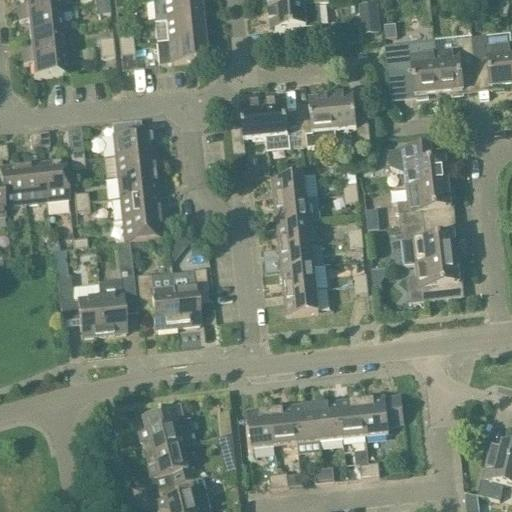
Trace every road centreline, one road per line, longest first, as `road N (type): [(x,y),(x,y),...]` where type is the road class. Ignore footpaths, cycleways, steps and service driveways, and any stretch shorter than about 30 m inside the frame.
road 1 (residential): [(255,367),(238,213),(210,203),(194,183),(188,107)]
road 2 (residential): [(57,402),(255,367)]
road 3 (residential): [(502,337),(483,151)]
road 4 (residential): [(255,367),(430,346)]
road 5 (residential): [(16,119),(188,107)]
road 6 (residential): [(295,511),(443,495)]
road 7 (residential): [(483,151),(480,123),(386,131)]
